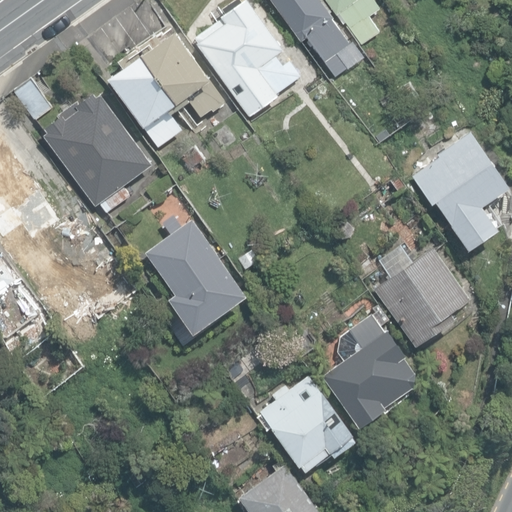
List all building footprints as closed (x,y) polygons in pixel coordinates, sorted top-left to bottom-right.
[(233,0),(224,7),(228,13),(196,36),(199,41),(198,42),(251,115),(279,95),(277,92),(301,75),(282,49),(283,47),(249,0),(233,0)] [(308,35),(336,75),(350,66),(339,50),(350,42),(333,18),(335,17),(323,0),(273,0),(302,40),(308,35)] [(339,12),(361,44),(380,31),(369,15),(379,7),(374,0),(325,0),(336,14),(339,12)] [(146,51),(142,53),(177,101),(188,93),(202,113),(211,107),(213,110),(225,101),(224,100),(225,99),(176,31),(162,41),(156,33),(141,44),(146,51)] [(177,101),(142,53),(141,54),(136,47),(119,60),(124,67),(110,77),(159,144),(183,127),(168,107),(177,101)] [(15,89),(36,117),(52,105),(32,77),(15,89)] [(399,87),(409,103),(420,95),(410,80),(399,87)] [(101,200),(108,210),(131,193),(124,184),(152,163),(101,93),(97,95),(94,92),(79,103),(77,100),(58,114),(60,116),(47,127),(49,130),(45,133),(97,203),(101,200)] [(388,141),(402,160),(423,144),(409,126),(388,141)] [(436,200),(469,248),(498,227),(482,204),(509,186),(470,130),(437,153),(438,155),(431,160),(427,154),(418,161),(422,167),(412,174),(432,203),(436,200)] [(21,227),(31,242),(63,220),(43,192),(48,188),(35,169),(31,172),(6,138),(4,139),(0,133),(0,236),(3,241),(21,227)] [(184,152),(194,167),(205,159),(195,144),(184,152)] [(390,178),(399,191),(406,186),(397,173),(390,178)] [(170,297),(194,331),(247,293),(193,217),(147,251),(176,292),(170,297)] [(335,230),(341,237),(350,235),(353,226),(346,219),(337,222),(335,230)] [(375,286),(416,344),(456,315),(451,309),(470,295),(432,244),(397,269),(390,259),(380,266),(388,277),(375,286)] [(242,254),(249,265),(260,258),(253,248),(242,254)] [(71,283),(97,321),(142,290),(115,252),(71,283)] [(0,291),(8,286),(6,283),(16,276),(0,253),(0,291)] [(37,307),(17,281),(0,294),(0,329),(3,334),(37,307)] [(324,375),(360,426),(387,407),(385,404),(413,384),(416,372),(405,356),(406,355),(386,327),(384,329),(379,322),(387,316),(378,303),(372,307),(373,309),(348,327),(363,347),(324,375)] [(83,359),(60,332),(17,369),(40,396),(83,359)] [(301,462),(306,468),(332,449),(335,452),(354,438),(352,434),(353,433),(309,374),(288,389),(285,385),(273,394),(277,398),(260,410),(262,412),(256,416),(267,430),(272,426),(300,463),(301,462)] [(215,481),(248,454),(232,434),(199,460),(215,481)] [(239,496),(251,511),(321,511),(285,462),(239,496)]
